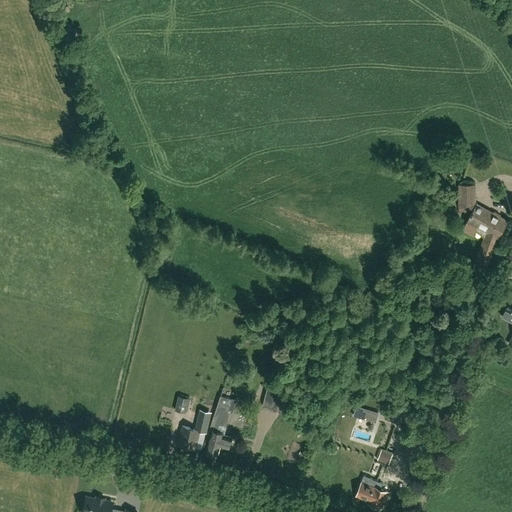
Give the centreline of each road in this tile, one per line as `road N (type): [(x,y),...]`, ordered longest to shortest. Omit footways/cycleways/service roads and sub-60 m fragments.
road 1 (unclassified): [(316,511),(205,474),(0,432)]
road 2 (track): [(415,511),(511,264)]
